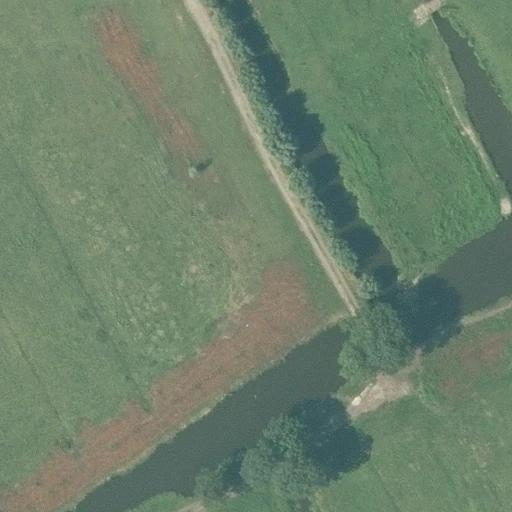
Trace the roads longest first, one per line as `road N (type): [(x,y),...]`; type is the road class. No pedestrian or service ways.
road 1 (track): [(183,0),(397,381),(252,482),(191,511)]
road 2 (track): [(301,79),(438,2)]
